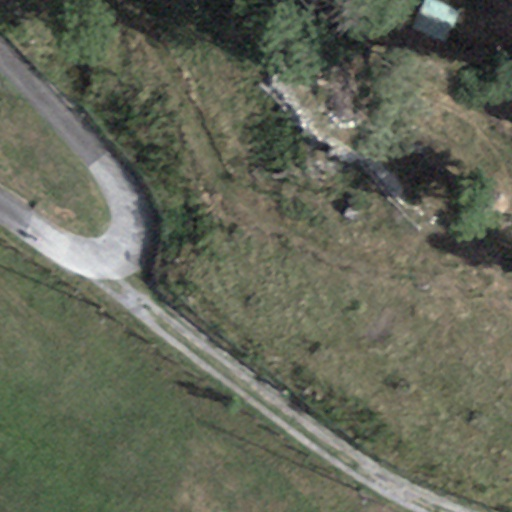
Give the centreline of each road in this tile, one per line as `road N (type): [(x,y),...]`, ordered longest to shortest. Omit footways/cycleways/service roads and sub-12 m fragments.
road 1 (track): [(423,511),(182,341),(110,256)]
road 2 (unclassified): [(0,209),(80,258),(110,256),(128,229),(105,167),(0,52)]
